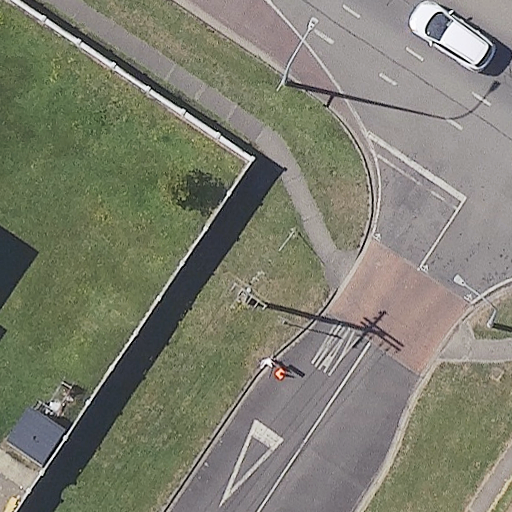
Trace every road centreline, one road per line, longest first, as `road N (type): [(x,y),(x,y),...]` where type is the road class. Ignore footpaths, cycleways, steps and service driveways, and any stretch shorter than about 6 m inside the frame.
road 1 (residential): [(511,130),(260,511)]
road 2 (secondary): [(511,67),(410,0)]
